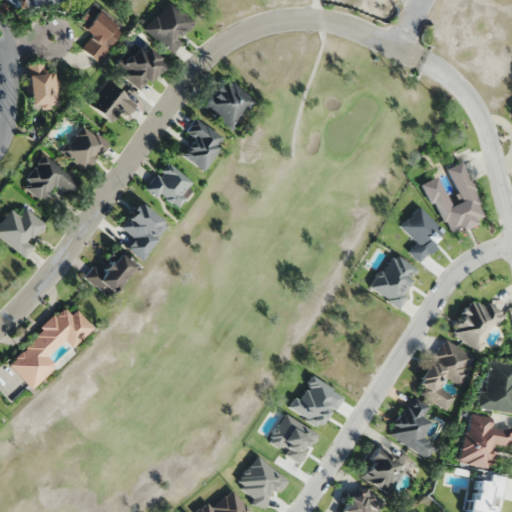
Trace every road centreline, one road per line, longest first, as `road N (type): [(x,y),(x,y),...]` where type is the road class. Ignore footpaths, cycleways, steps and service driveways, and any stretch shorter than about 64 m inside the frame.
road 1 (residential): [(333,25),(255,31),(205,64),(0,332)]
road 2 (residential): [(511,246),(483,255),(447,283),(298,511)]
road 3 (residential): [(333,25),(385,43),(466,96),(483,124),(511,229)]
